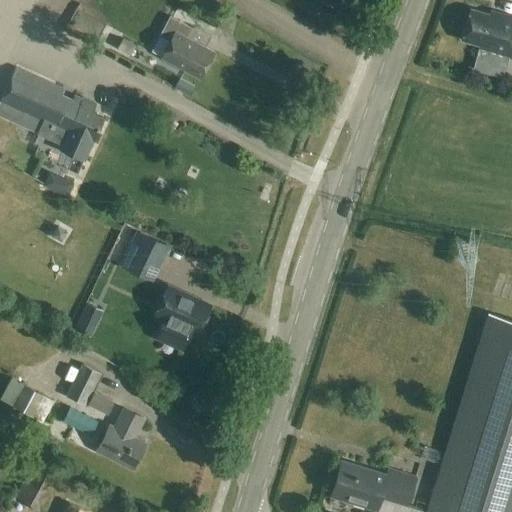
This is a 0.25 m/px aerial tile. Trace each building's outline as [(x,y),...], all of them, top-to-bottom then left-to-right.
[(101,23),(67,4),(56,23),(90,42),(101,23)] [(501,19),(472,11),(464,41),(482,46),(481,50),(511,58),(511,16),(503,14),(501,19)] [(203,79),(215,54),(187,40),(192,29),(171,19),(161,39),(172,44),(164,60),(203,79)] [(139,44),(123,36),(119,45),(134,53),(139,44)] [(76,102),(63,96),(66,90),(18,69),(0,108),(0,115),(53,139),(55,135),(60,137),(62,132),(68,135),(62,149),(89,162),(105,125),(93,119),(99,105),(85,99),(83,103),(76,100),(76,102)] [(49,172),(43,185),(68,196),(74,183),(49,172)] [(151,279),(167,246),(141,233),(124,267),(151,279)] [(211,307),(184,294),(169,287),(156,317),(164,321),(158,335),(185,347),(191,333),(198,336),(211,307)] [(89,301),(76,328),(92,335),(104,308),(89,301)] [(511,511),(511,320),(489,314),(428,511),(511,511)] [(108,414),(114,401),(95,392),(104,374),(82,363),(66,396),(88,407),(89,405),(108,414)] [(0,398),(43,422),(54,401),(11,377),(0,397),(0,398)] [(135,437),(145,419),(126,409),(116,428),(112,426),(99,453),(132,470),(146,443),(135,437)] [(16,495),(34,505),(60,459),(42,449),(16,495)] [(388,474),(342,460),(331,496),(376,510),(380,496),(408,504),(416,478),(389,470),(388,474)] [(87,511),(66,503),(61,511),(87,511)]
